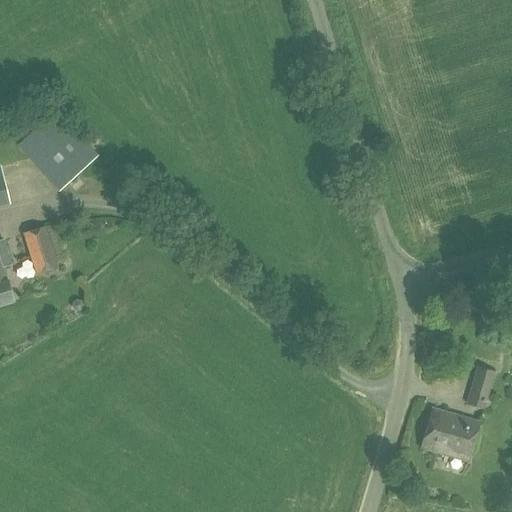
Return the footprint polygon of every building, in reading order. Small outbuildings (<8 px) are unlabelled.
[(18,145),(60,192),(99,156),(57,110),(18,145)] [(0,206),(10,204),(2,166),(0,166),(0,206)] [(23,233),(36,276),(54,269),(59,268),(47,226),(23,233)] [(0,305),(14,301),(4,268),(12,266),(4,239),(0,240),(0,305)] [(74,300),(73,304),(75,308),(79,308),(82,306),(83,302),(81,299),(77,298),(74,300)] [(466,404),(485,410),(496,372),(477,366),(466,404)] [(421,449),(468,461),(479,421),(431,408),(421,449)]
